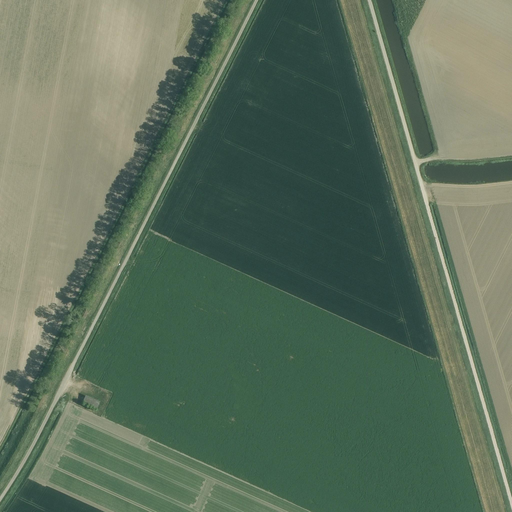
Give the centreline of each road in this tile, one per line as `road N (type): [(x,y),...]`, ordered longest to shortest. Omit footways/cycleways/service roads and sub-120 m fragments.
road 1 (unclassified): [(257,0),(0,507)]
road 2 (unclassified): [(511,503),(369,0)]
